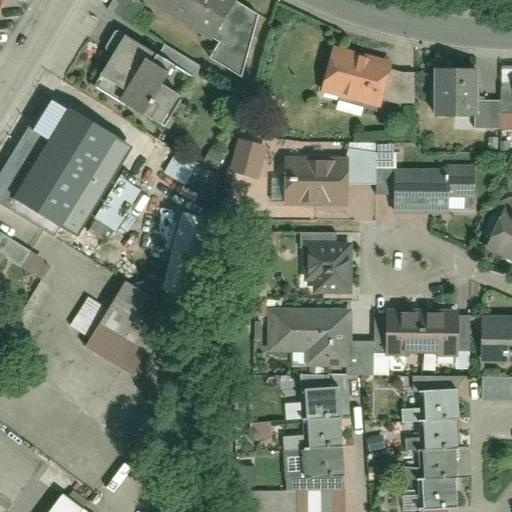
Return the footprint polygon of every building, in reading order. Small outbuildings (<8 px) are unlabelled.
[(235,87),(252,24),(214,0),(143,0),(139,7),(127,0),(115,0),(108,13),(134,30),(144,14),(211,58),(205,68),(235,87)] [(185,76),(122,36),(88,88),(152,129),(185,76)] [(395,66),(325,47),(313,91),(383,110),(395,66)] [(412,72),(398,73),(399,103),(414,102),(412,72)] [(481,85),(438,85),(438,121),(482,120),(481,85)] [(109,138),(48,99),(0,174),(0,212),(44,240),(109,138)] [(468,159),(368,161),(368,210),(423,209),(423,202),(468,201),(468,159)] [(339,204),(339,163),(282,163),(282,204),(339,204)] [(511,249),(511,208),(495,201),(481,237),(511,249)] [(179,212),(160,289),(194,298),(212,220),(179,212)] [(254,232),(254,260),(275,261),(275,232),(254,232)] [(327,240),(301,237),(297,275),(323,277),(322,289),(344,292),(348,259),(325,256),(327,240)] [(39,289),(0,349),(0,359),(22,374),(33,357),(20,348),(52,297),(39,289)] [(132,294),(97,346),(143,376),(177,324),(132,294)] [(69,325),(86,336),(104,308),(88,297),(69,325)] [(346,305),(260,305),(260,353),(296,353),(296,373),(371,373),(371,338),(346,338),(346,305)] [(392,323),(393,356),(462,354),(461,321),(392,323)] [(511,328),(491,329),(492,356),(511,355),(511,328)] [(511,370),(487,371),(487,402),(511,401),(511,370)] [(414,382),(413,504),(456,504),(457,383),(414,382)] [(342,511),(341,395),(307,395),(308,473),(283,473),(283,493),(240,493),(240,511),(342,511)] [(83,511),(60,496),(48,511),(83,511)]
